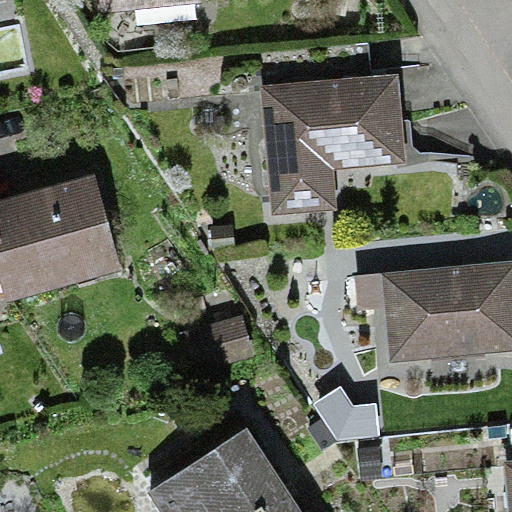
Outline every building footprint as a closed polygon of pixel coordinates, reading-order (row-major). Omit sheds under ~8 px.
[(113,0),(116,27),(221,18),(219,0),(113,0)] [(412,87),(274,98),(285,228),(350,222),(347,182),(420,176),(412,87)] [(0,209),(0,254),(3,265),(9,288),(113,259),(92,184),(0,209)] [(511,275),(395,283),(400,375),(511,367),(511,275)] [(255,333),(198,346),(207,384),(264,372),(255,333)] [(334,397),(309,412),(318,423),(309,431),(322,449),(339,436),(378,437),(374,413),(347,418),(334,397)] [(205,511),(260,511),(288,495),(246,428),(149,489),(164,511),(194,511),(202,507),(205,511)] [(298,511),(288,495),(260,511),(298,511)]
